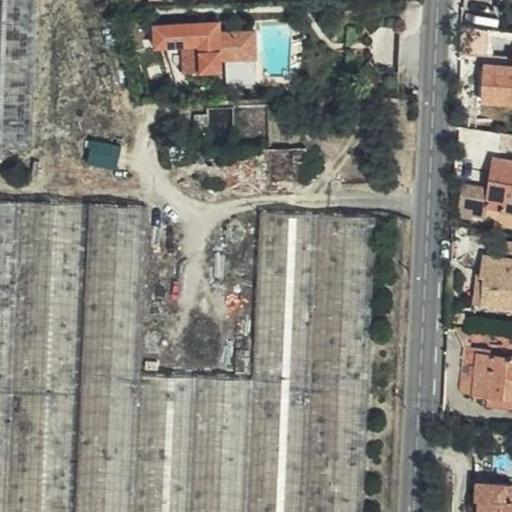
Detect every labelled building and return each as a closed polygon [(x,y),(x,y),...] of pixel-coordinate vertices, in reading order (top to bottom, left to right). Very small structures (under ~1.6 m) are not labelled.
[(383,27),(402,27),(402,0),(382,0),(354,1),(354,15),(373,36),(383,27)] [(250,57),(249,31),(220,32),(219,21),(155,22),(156,44),(166,43),(183,43),(184,70),(221,69),(221,58),(250,57)] [(511,54),(510,54),(510,66),(483,64),(480,101),(511,102),(511,54)] [(398,99),(399,74),(381,73),(371,64),(351,82),(350,99),(398,99)] [(124,144),(96,138),(91,159),(119,166),(124,144)] [(308,148),(271,149),(207,150),(207,186),(309,183),(308,148)] [(511,172),(488,169),(483,202),(483,206),(486,207),(496,208),(495,216),(511,218),(511,172)] [(483,206),(483,202),(467,199),(465,219),(484,222),(486,207),(483,206)] [(511,229),(511,218),(495,216),(493,227),(511,229)] [(511,242),(507,242),(505,260),(485,258),(482,280),(488,280),(484,308),(511,310),(511,242)] [(480,279),(477,307),(484,308),(488,280),(482,280),(480,279)] [(456,315),(455,326),(465,327),(466,316),(456,315)] [(498,333),(465,328),(463,348),(491,352),(492,344),(496,345),(498,333)] [(511,357),(511,335),(498,333),(496,345),(492,344),(491,352),(491,355),(511,357)] [(463,348),(457,393),(473,396),(478,354),(491,355),(491,352),(463,348)] [(511,357),(491,355),(478,354),(473,396),(489,398),(511,400),(511,357)] [(322,405),(302,406),(316,422),(309,427),(309,446),(323,445),(314,453),(326,467),(333,460),(347,477),(306,478),(307,496),(319,511),(369,511),(366,366),(359,358),(342,372),(319,373),(319,393),(331,383),(338,391),(322,405)] [(511,413),(511,400),(489,398),(489,412),(511,413)] [(501,511),(502,498),(503,483),(466,482),(465,499),(468,499),(467,511),(501,511)] [(502,498),(501,511),(511,511),(511,498),(502,498)]
